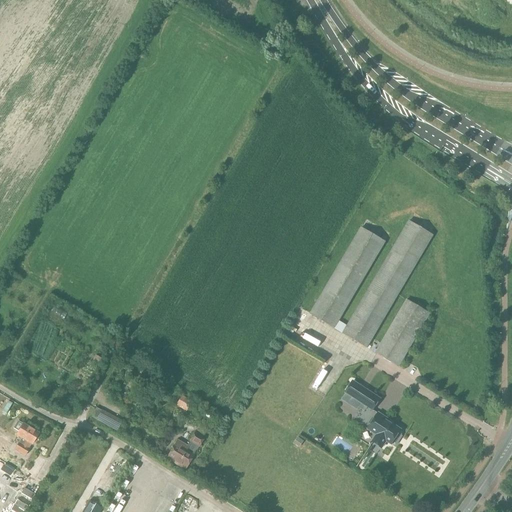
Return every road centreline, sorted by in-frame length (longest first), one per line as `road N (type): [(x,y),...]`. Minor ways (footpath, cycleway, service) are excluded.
road 1 (unclassified): [(230,511),(97,431),(45,415),(0,388)]
road 2 (primary): [(311,0),(352,68),(402,120),(491,173)]
road 3 (primary): [(499,150),(373,68),(324,0)]
